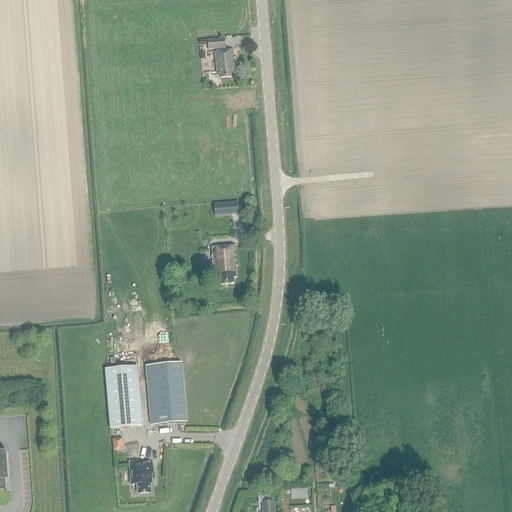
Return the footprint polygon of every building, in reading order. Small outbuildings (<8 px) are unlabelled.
[(225,48),(225,39),(208,41),(208,50),(225,48)] [(232,69),(234,69),(233,51),(215,52),(217,74),(220,74),(220,79),(232,78),(232,69)] [(239,215),(238,202),(214,205),(215,217),(239,215)] [(237,267),(235,246),(211,248),(213,266),(216,266),(216,275),(218,275),(219,287),(233,285),(233,280),(236,280),(235,267),(237,267)] [(151,366),(156,426),(186,423),(181,363),(151,366)] [(110,429),(142,427),(137,367),(105,370),(110,429)] [(124,437),(113,439),(116,452),(127,450),(124,437)] [(151,474),(153,474),(152,464),(137,465),(130,466),(131,485),(137,485),(138,495),(150,494),(149,484),(151,484),(151,474)] [(288,481),(287,469),(276,470),(277,482),(288,481)] [(262,511),(273,511),(272,493),(257,494),(257,504),(262,504),(262,511)]
